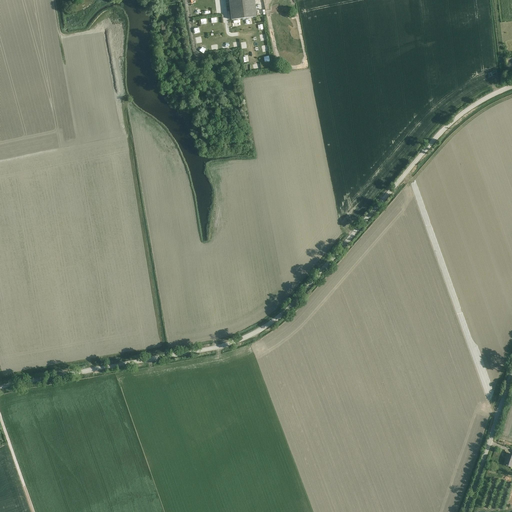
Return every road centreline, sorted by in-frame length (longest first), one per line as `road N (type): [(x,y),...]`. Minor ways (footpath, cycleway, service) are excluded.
road 1 (unclassified): [(511,85),(445,125),(314,277),(256,331),(215,347),(0,387)]
road 2 (unclassified): [(464,511),(511,372)]
